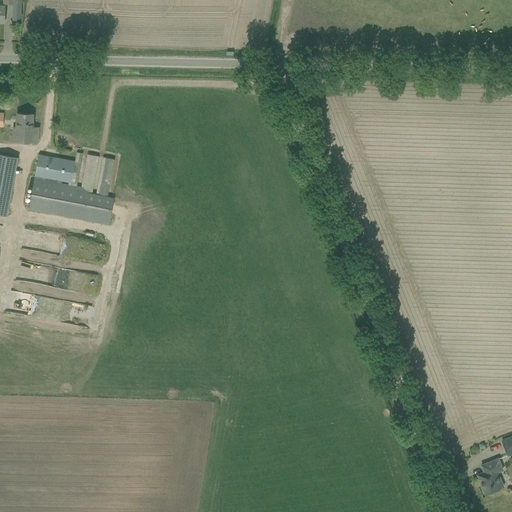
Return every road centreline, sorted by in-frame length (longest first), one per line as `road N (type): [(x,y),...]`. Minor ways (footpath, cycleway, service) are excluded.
road 1 (unclassified): [(449,511),(276,62),(0,55)]
road 2 (track): [(276,62),(511,69)]
